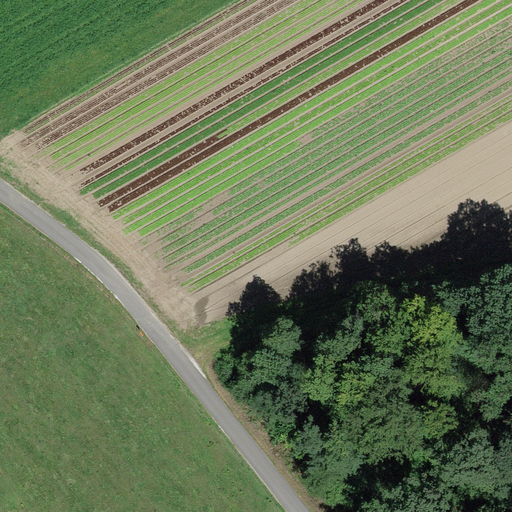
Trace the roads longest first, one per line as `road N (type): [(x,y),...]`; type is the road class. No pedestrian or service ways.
road 1 (unclassified): [(300,511),(119,286),(0,188)]
road 2 (track): [(189,369),(237,337),(321,310),(511,272)]
